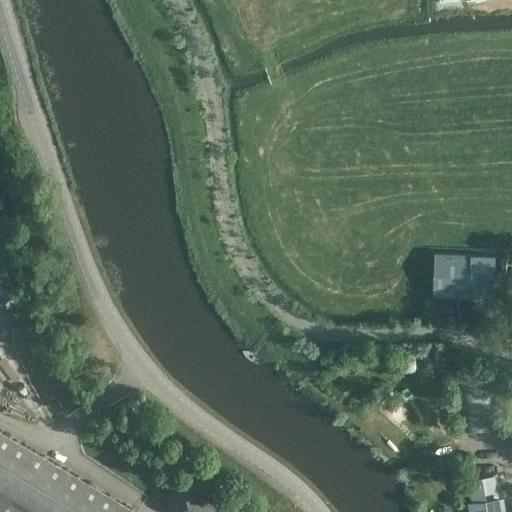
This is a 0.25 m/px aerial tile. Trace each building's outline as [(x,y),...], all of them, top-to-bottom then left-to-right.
[(492,295),(493,255),(433,253),(432,293),(438,293),(437,311),(489,313),(490,295),(492,295)] [(458,430),(502,424),(494,364),(450,369),(458,430)] [(0,496),(27,511),(134,511),(0,432),(0,496)] [(469,478),(473,501),(469,502),(470,511),(502,511),(500,497),(496,497),(492,474),(469,478)] [(251,511),(180,479),(165,511),(166,511),(251,511)] [(27,511),(0,496),(0,511),(27,511)]
